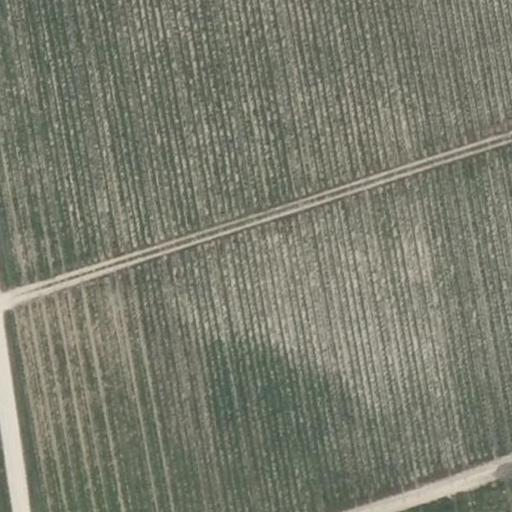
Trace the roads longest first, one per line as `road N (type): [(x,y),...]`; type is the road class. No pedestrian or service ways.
road 1 (track): [(511,137),(0,304)]
road 2 (track): [(0,362),(22,511)]
